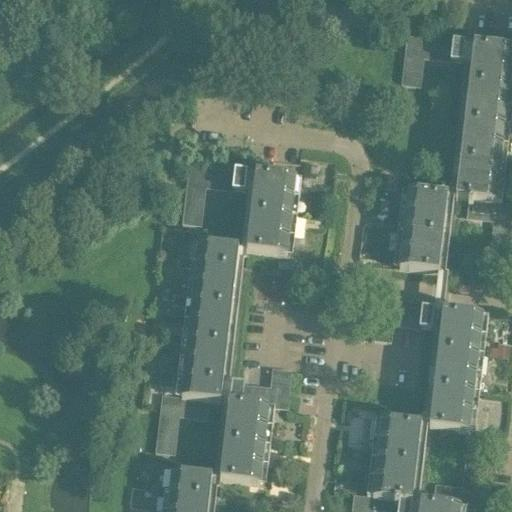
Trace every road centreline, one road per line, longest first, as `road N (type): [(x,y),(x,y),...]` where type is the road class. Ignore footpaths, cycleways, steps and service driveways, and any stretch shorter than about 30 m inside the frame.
road 1 (residential): [(312,511),(342,290)]
road 2 (residential): [(342,290),(357,179),(350,151),(299,138)]
road 3 (residential): [(343,20),(378,18),(411,0),(511,6)]
road 4 (residential): [(342,290),(511,302)]
